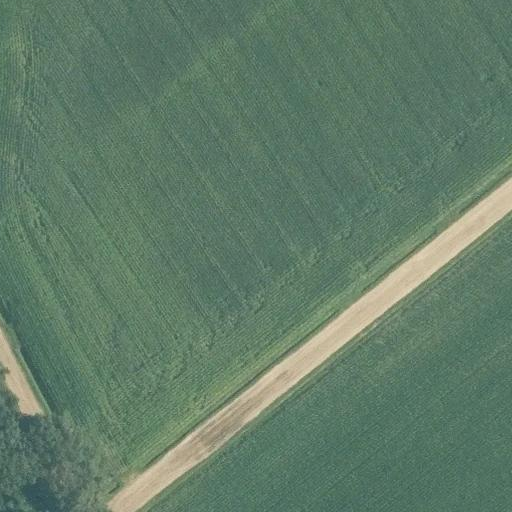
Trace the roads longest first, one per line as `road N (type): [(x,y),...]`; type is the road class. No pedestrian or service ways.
road 1 (track): [(112,511),(511,193)]
road 2 (track): [(0,354),(88,511)]
